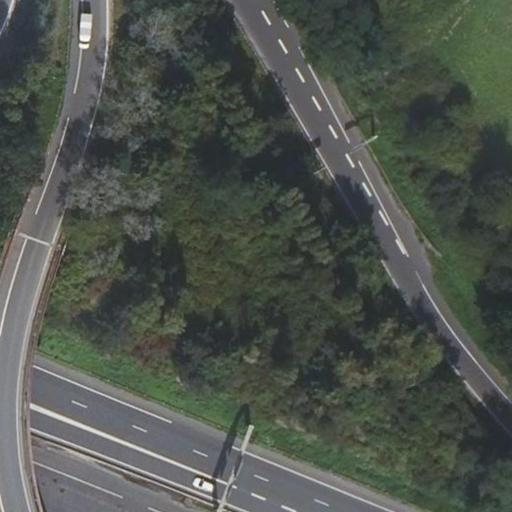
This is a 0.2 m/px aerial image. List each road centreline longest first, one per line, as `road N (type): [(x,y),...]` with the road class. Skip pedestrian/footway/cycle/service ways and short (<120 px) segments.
road 1 (motorway): [(101,0),(93,89),(12,324),(6,451),(16,511)]
road 2 (motorway): [(511,419),(389,243),(262,13)]
road 3 (motorway): [(242,480),(0,372)]
road 4 (motorway): [(242,480),(98,442),(0,405)]
